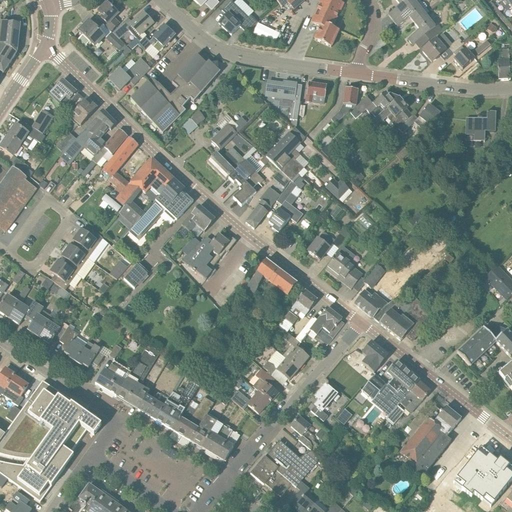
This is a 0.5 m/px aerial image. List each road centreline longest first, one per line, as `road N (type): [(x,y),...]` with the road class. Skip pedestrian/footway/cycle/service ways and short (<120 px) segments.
road 1 (secondary): [(360,322),(219,211),(43,44)]
road 2 (residential): [(356,72),(231,55),(161,0)]
road 3 (residential): [(223,483),(360,322)]
road 4 (secondary): [(511,440),(360,322)]
road 5 (residential): [(90,459),(113,414),(0,342)]
road 6 (residential): [(511,87),(356,72)]
road 7 (residential): [(9,252),(34,270),(72,218),(47,200)]
